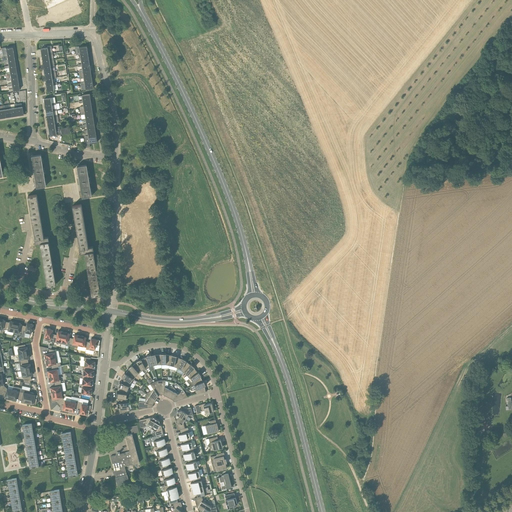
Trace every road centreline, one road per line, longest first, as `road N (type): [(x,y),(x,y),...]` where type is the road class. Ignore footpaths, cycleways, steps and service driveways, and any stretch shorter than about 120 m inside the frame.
road 1 (primary): [(248,260),(194,117),(140,9)]
road 2 (primary): [(321,511),(275,346)]
road 3 (unclassified): [(110,302),(115,159)]
road 4 (residential): [(217,393),(204,363),(180,347),(152,345),(103,363)]
road 5 (residential): [(115,159),(91,33)]
road 6 (residential): [(247,511),(217,393)]
